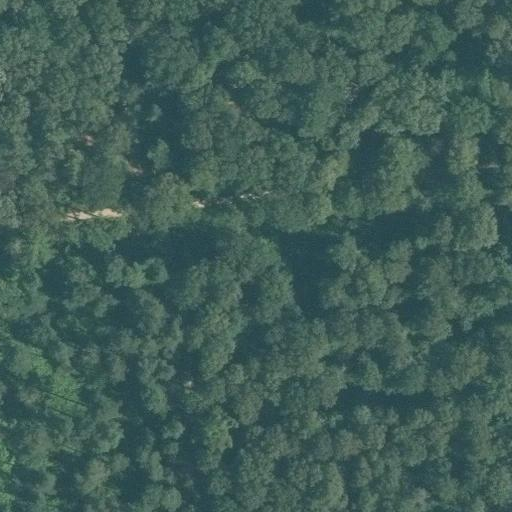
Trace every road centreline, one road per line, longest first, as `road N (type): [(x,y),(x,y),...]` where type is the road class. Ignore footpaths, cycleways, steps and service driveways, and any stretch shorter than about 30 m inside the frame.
road 1 (track): [(0,226),(511,169)]
road 2 (track): [(205,511),(154,207)]
